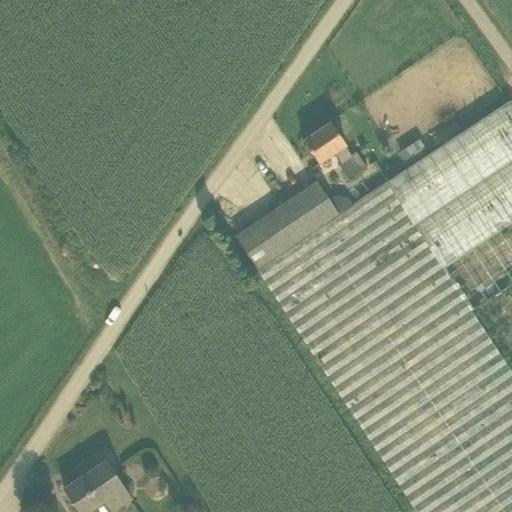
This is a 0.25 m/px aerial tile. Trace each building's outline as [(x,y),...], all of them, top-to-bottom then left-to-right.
[(511,105),(509,100),(385,182),(471,311),(511,283),(511,105)] [(347,179),(366,167),(356,152),(351,155),(345,145),(329,121),(302,140),(318,163),(333,153),(340,163),(337,164),(347,179)] [(414,146),(394,159),(401,169),(421,156),(414,146)] [(316,181),(234,236),(255,268),(337,213),(316,181)] [(385,182),(337,213),(255,268),(416,511),(511,511),(511,373),(471,311),(385,182)] [(105,460),(63,488),(79,511),(85,511),(104,499),(112,511),(130,498),(105,460)]
